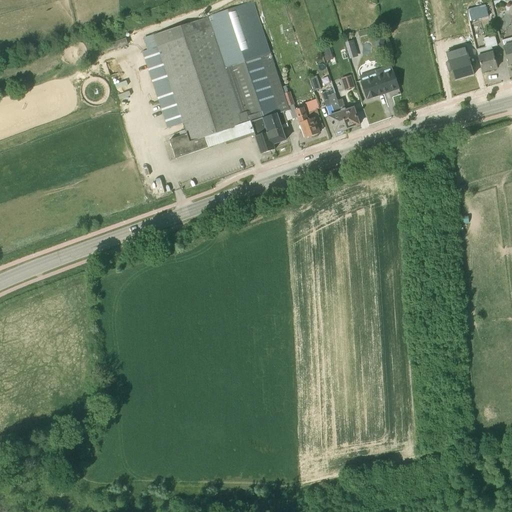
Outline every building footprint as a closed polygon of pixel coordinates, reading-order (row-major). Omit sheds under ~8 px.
[(216,14),(254,132),(261,154),(275,150),(273,145),(286,140),(277,115),(289,110),(253,2),(242,6),(240,0),(226,5),(228,10),(216,14)] [(485,5),(464,11),(468,22),(489,16),(485,5)] [(254,132),(216,14),(144,38),(148,50),(143,52),(166,121),(181,116),(187,134),(170,140),(176,159),(254,132)] [(476,50),(483,72),(497,68),(491,47),(497,46),(494,36),(483,39),(486,47),(476,50)] [(375,37),(375,47),(385,48),(385,37),(375,37)] [(511,37),(503,40),(509,65),(511,63),(511,37)] [(358,56),(353,40),(343,43),(348,59),(358,56)] [(351,75),(345,77),(349,89),(355,87),(351,75)] [(362,83),(367,99),(378,95),(377,93),(390,89),(385,75),(362,83)] [(316,76),(309,78),(314,92),(321,89),(316,76)] [(347,129),(338,101),(331,82),(326,84),(328,91),(321,93),(326,107),(332,105),(335,114),(329,117),(335,133),(347,129)] [(294,105),(290,92),(284,94),(288,106),(294,105)] [(343,99),(338,101),(347,129),(359,124),(354,108),(347,111),(343,99)] [(319,116),(316,108),(305,112),(304,107),(296,110),(306,138),(319,134),(318,129),(323,127),(319,116)]
